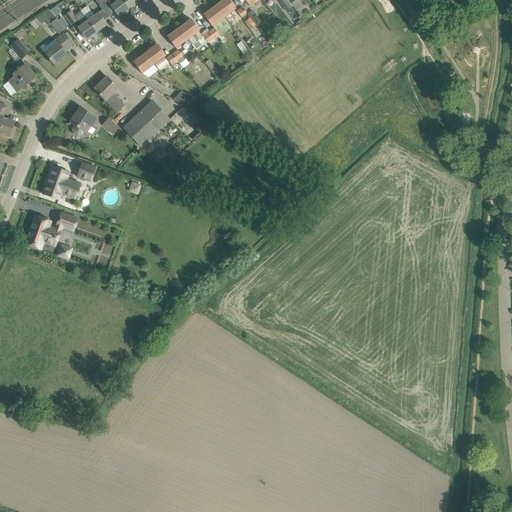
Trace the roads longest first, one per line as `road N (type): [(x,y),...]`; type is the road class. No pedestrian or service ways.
road 1 (unclassified): [(0,225),(58,94),(173,0)]
road 2 (residential): [(511,424),(503,282),(503,228),(511,212)]
